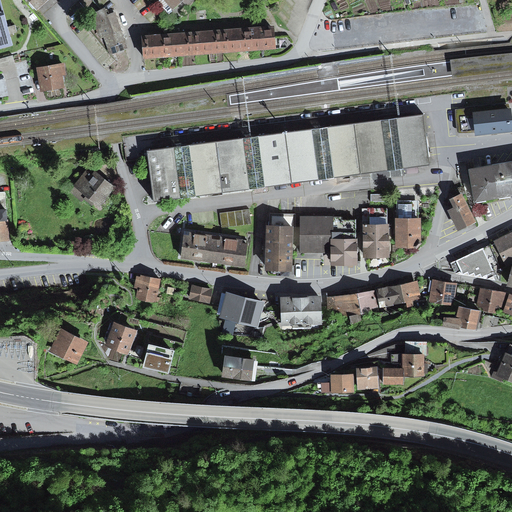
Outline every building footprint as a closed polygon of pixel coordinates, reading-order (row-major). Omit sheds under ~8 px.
[(9,0),(0,0),(0,47),(17,45),(9,0)] [(113,5),(95,11),(107,47),(126,41),(113,5)] [(146,35),(147,55),(277,46),(276,27),(146,35)] [(474,57),(450,60),(452,78),(497,73),(511,71),(511,53),(502,54),(474,57)] [(68,64),(39,68),(42,91),(70,88),(68,64)] [(473,109),(509,105),(509,102),(455,108),(455,114),(457,130),(458,132),(475,132),(473,109)] [(509,105),(473,109),(475,132),(511,128),(511,113),(511,105),(509,105)] [(174,147),(147,150),(154,202),(181,199),(196,197),(222,193),(250,189),(265,187),(291,184),(317,181),(334,178),(360,175),(388,171),(404,169),(429,166),(422,113),(396,117),(381,119),(353,123),(327,126),(311,128),(285,132),(258,136),(243,138),(216,141),(189,145),(174,147)] [(121,186),(94,162),(75,183),(102,207),(121,186)] [(511,162),(472,169),(477,198),(511,192),(511,162)] [(6,192),(0,191),(0,241),(9,241),(6,192)] [(462,193),(453,198),(456,204),(450,207),(460,227),(475,220),(462,193)] [(389,207),(366,208),(367,254),(389,253),(389,207)] [(222,211),(224,227),(247,223),(244,208),(222,211)] [(337,214),(302,214),(302,250),(335,250),(335,263),(362,263),(362,230),(337,230),(337,214)] [(421,214),(400,214),(401,245),(415,245),(417,247),(422,242),(420,240),(421,214)] [(296,225),(273,224),(271,267),(294,268),(296,225)] [(252,242),(186,231),(182,256),(248,266),(252,242)] [(511,259),(511,233),(495,241),(505,263),(511,259)] [(453,260),(460,273),(490,260),(494,268),(505,263),(495,241),(453,260)] [(495,272),(494,268),(490,260),(460,273),(486,276),(495,272)] [(162,278),(138,274),(135,299),(159,303),(162,278)] [(458,283),(434,278),(429,300),(453,305),(458,283)] [(420,280),(402,283),(405,304),(423,301),(420,280)] [(402,283),(378,287),(382,308),(405,304),(402,283)] [(214,290),(193,285),(191,299),(212,303),(214,290)] [(375,288),(350,291),(352,312),(378,308),(375,288)] [(507,296),(483,288),(478,302),(482,304),(480,310),(500,317),(507,296)] [(266,301),(227,291),(220,315),(260,326),(266,301)] [(352,312),(350,291),(326,294),(329,315),(352,312)] [(323,294),(281,297),(283,324),(325,321),(323,294)] [(483,314),(462,307),(458,318),(449,315),(445,327),(462,332),(464,325),(478,330),(483,314)] [(141,326),(116,318),(107,344),(132,352),(141,326)] [(91,337),(65,325),(55,348),(81,360),(91,337)] [(404,367),(388,366),(386,387),(405,388),(406,374),(427,376),(430,343),(406,341),(404,367)] [(177,347),(154,342),(149,365),(172,370),(177,347)] [(511,349),(499,375),(511,380),(511,349)] [(259,361),(228,355),(224,378),(257,384),(258,376),(270,378),(271,369),(258,367),(259,361)] [(382,367),(359,367),(358,390),(381,391),(382,367)] [(356,376),(332,375),(331,394),(355,395),(356,376)]
